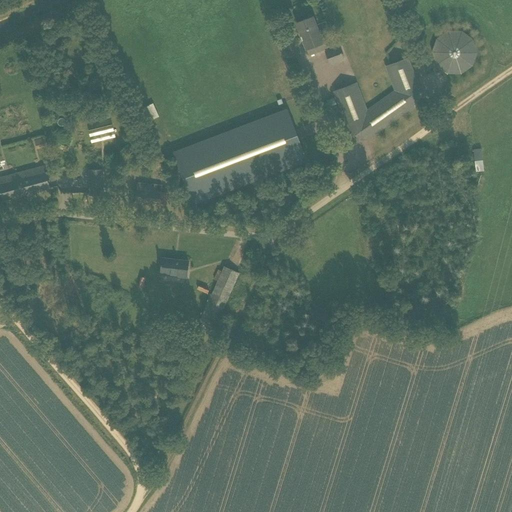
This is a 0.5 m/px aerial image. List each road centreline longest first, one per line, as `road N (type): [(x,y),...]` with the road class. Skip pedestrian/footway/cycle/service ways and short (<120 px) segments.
road 1 (track): [(149,490),(281,235)]
road 2 (track): [(511,70),(281,235)]
road 3 (unclassified): [(281,235),(244,239),(90,218),(0,226)]
road 4 (unclassified): [(0,297),(144,471),(149,490),(132,511)]
